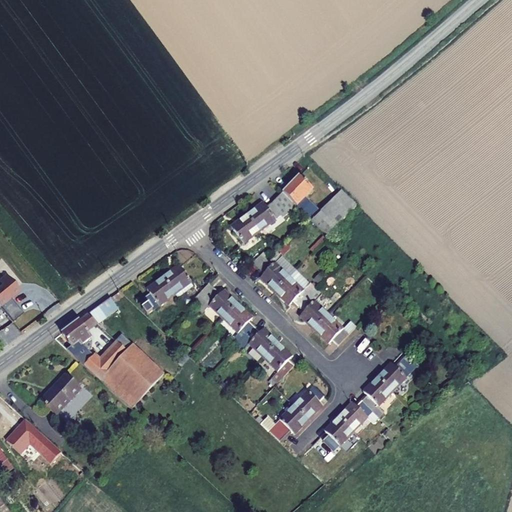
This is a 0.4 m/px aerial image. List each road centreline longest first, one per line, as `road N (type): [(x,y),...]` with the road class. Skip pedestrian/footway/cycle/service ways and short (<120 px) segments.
road 1 (tertiary): [(478,0),(187,226)]
road 2 (tertiary): [(187,226),(0,363)]
road 3 (residential): [(350,389),(187,226)]
